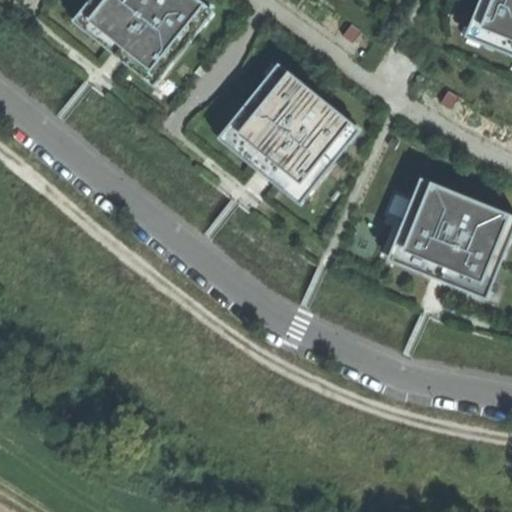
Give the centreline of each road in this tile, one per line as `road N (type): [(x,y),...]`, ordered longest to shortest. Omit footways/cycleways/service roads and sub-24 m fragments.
road 1 (residential): [(0,101),(263,313),(398,376),(511,402)]
road 2 (track): [(511,440),(381,414),(259,362),(131,269),(0,155)]
